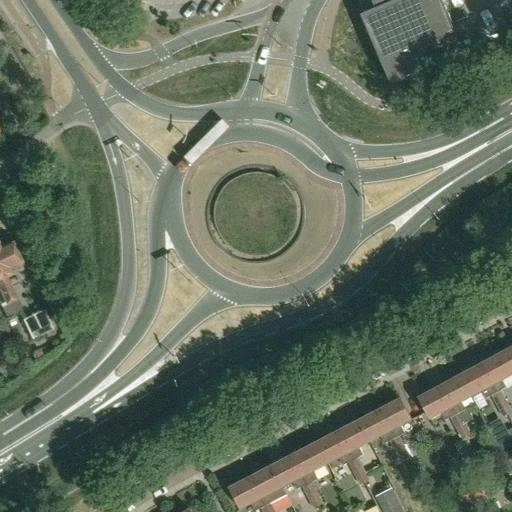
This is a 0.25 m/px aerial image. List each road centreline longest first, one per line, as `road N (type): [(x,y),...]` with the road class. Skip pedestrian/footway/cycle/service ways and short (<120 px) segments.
road 1 (primary): [(42,445),(194,362),(344,297),(424,217),(511,146)]
road 2 (residential): [(511,299),(115,511)]
road 3 (primary): [(105,117),(128,237),(120,320),(96,360),(3,437)]
road 4 (primary): [(166,185),(155,283),(141,325),(95,380),(3,437)]
road 5 (primary): [(42,445),(197,315),(238,295)]
road 6 (primary): [(347,237),(511,144)]
road 7 (tertiary): [(279,13),(144,60),(104,65)]
road 8 (primary): [(506,120),(431,146),(336,151)]
road 9 (primary): [(506,120),(438,161),(349,177)]
road 10 (primary): [(166,185),(187,257),(209,281),(238,295)]
road 11 (primary): [(238,295),(278,297),(304,288),(326,272),(347,237)]
road 12 (primary): [(349,177),(324,171),(280,140),(230,135)]
road 13 (tertiary): [(21,0),(95,106)]
road 14 (tertiary): [(247,111),(168,113),(126,91)]
road 15 (primary): [(304,123),(299,64),(317,3)]
